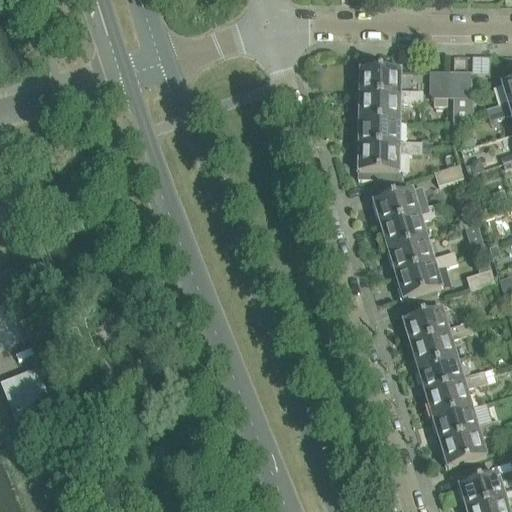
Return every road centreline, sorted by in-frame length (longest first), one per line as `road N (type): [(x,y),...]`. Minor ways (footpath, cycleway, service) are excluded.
road 1 (residential): [(411,511),(268,27)]
road 2 (tertiary): [(334,511),(164,60)]
road 3 (tertiary): [(121,72),(180,249),(284,511)]
road 4 (residential): [(268,27),(511,30)]
road 5 (residential): [(0,108),(121,72)]
